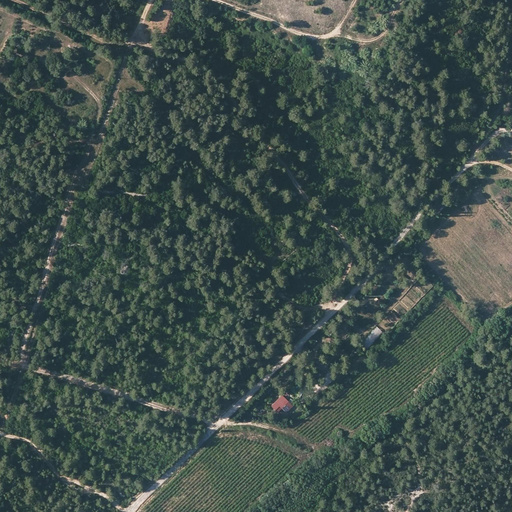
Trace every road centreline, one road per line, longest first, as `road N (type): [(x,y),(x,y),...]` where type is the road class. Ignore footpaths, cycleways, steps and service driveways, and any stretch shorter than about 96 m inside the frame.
road 1 (track): [(215,429),(200,417),(23,362),(100,108),(87,87),(46,71),(41,61),(50,49),(67,64)]
road 2 (unclassified): [(468,163),(351,296),(131,511)]
road 3 (track): [(354,0),(336,29),(320,37),(213,0)]
